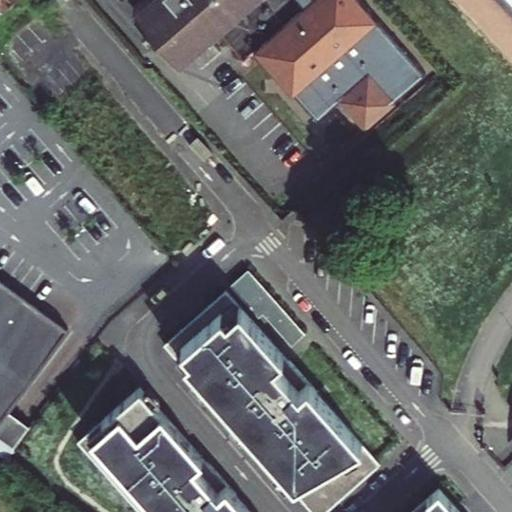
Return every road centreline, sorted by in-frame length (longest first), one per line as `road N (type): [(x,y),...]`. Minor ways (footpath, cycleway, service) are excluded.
road 1 (residential): [(261,227),(142,333),(140,358),(276,511)]
road 2 (residential): [(261,227),(449,440)]
